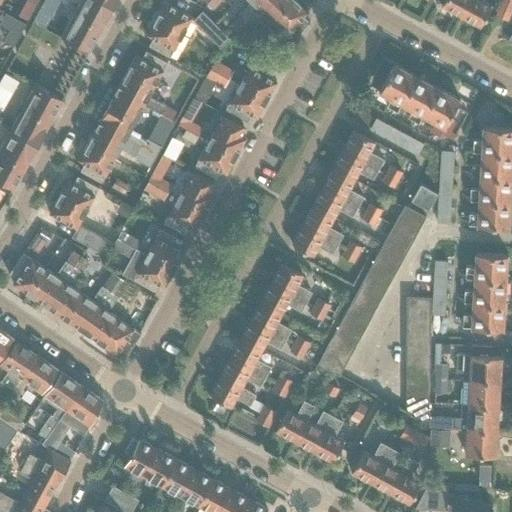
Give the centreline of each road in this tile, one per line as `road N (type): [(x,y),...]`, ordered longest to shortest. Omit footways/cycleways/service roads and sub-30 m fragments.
road 1 (residential): [(167,422),(383,18)]
road 2 (residential): [(328,0),(125,392)]
road 3 (residential): [(0,247),(133,0)]
road 4 (residential): [(308,497),(167,422)]
road 5 (residential): [(125,392),(0,304)]
road 6 (residential): [(511,90),(383,18)]
road 7 (residential): [(59,511),(125,392)]
